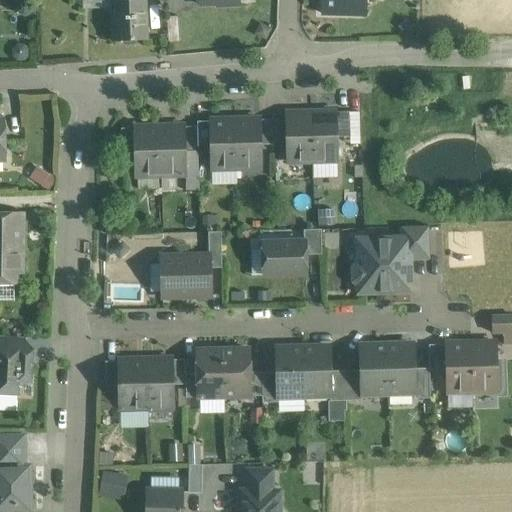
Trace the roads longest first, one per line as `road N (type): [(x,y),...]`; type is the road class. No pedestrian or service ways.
road 1 (residential): [(78,330),(461,317)]
road 2 (residential): [(78,330),(70,286),(91,87)]
road 3 (residential): [(511,52),(353,58),(292,71)]
road 4 (residential): [(292,71),(91,87)]
road 5 (residential): [(75,511),(78,330)]
road 6 (unknown): [(353,58),(362,207)]
